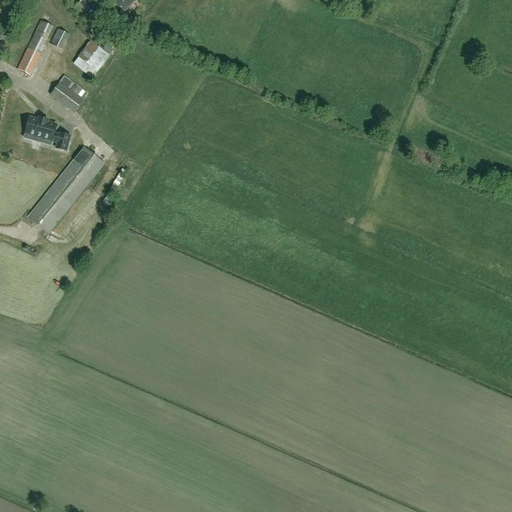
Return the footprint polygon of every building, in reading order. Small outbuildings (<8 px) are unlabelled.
[(88,11),(93,7),(86,0),(83,0),(80,2),(88,11)] [(52,27),(41,21),(17,70),(29,75),(52,27)] [(62,50),(69,36),(58,30),(50,45),(62,50)] [(91,79),(97,72),(109,56),(90,41),(78,57),(78,58),(73,64),(91,79)] [(83,101),(83,100),(87,94),(64,76),(59,83),(50,95),(73,113),(83,101)] [(24,138),(34,141),(35,137),(41,139),(40,143),(51,146),(52,141),(58,143),(56,149),(66,151),(70,136),(60,133),(60,135),(54,134),(56,125),(47,123),(48,121),(39,118),(39,120),(29,118),(24,138)] [(104,164),(84,148),(28,218),(48,234),(104,164)]
